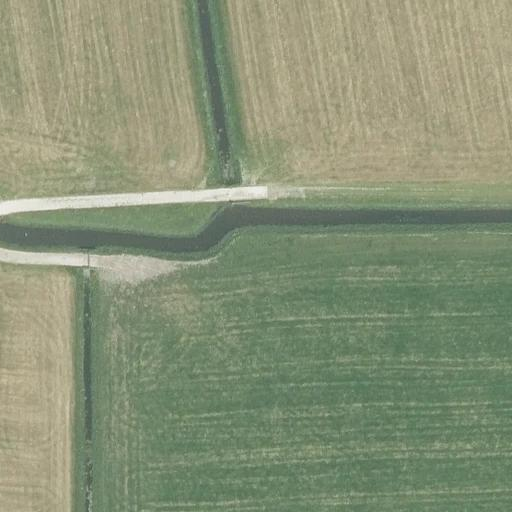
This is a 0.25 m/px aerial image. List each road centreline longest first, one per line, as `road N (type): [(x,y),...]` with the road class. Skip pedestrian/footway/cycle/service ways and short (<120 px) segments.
road 1 (track): [(0,210),(256,193),(511,189)]
road 2 (track): [(0,254),(122,264)]
